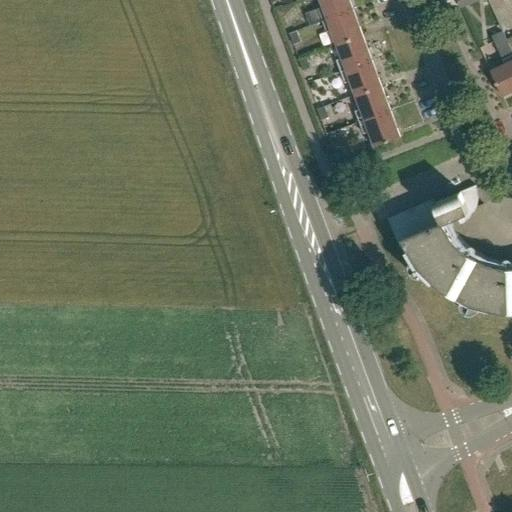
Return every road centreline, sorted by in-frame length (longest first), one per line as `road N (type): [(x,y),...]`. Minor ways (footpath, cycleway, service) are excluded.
road 1 (secondary): [(307,222),(393,454)]
road 2 (residential): [(511,213),(494,202),(407,0)]
road 3 (secondary): [(307,222),(225,0)]
road 4 (unclassified): [(511,404),(417,430),(393,454)]
road 5 (unclassified): [(393,454),(426,463),(511,422)]
